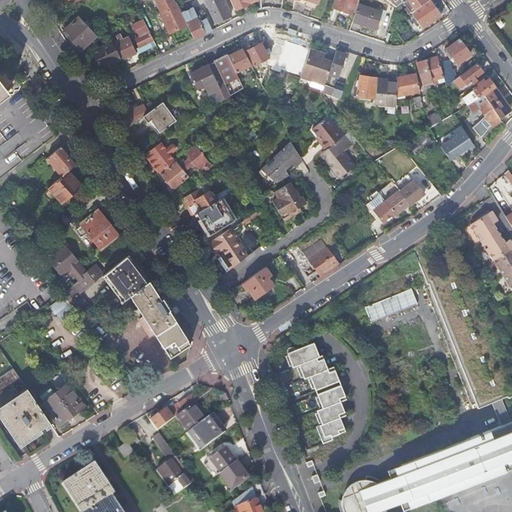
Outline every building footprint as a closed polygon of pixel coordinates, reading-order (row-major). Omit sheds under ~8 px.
[(177,5),(173,0),(155,0),(161,13),(160,13),(169,33),(178,29),(187,24),(181,13),(177,5)] [(203,0),(214,23),(222,20),(230,16),(222,0),(203,0)] [(229,0),(234,10),(247,4),(256,0),(229,0)] [(304,7),(306,0),(295,0),(293,7),(298,9),(303,10),(304,7)] [(306,0),(304,7),(308,8),(312,9),(314,3),(317,4),(318,0),(306,0)] [(355,0),(335,0),(332,8),(342,11),(351,14),(355,0)] [(405,0),(403,2),(407,7),(411,5),(413,8),(409,11),(411,13),(429,0),(405,0)] [(435,7),(430,0),(429,0),(411,13),(412,15),(415,20),(414,21),(416,23),(417,22),(421,28),(441,15),(435,7)] [(357,5),(352,22),(364,26),(375,30),(381,13),(357,5)] [(193,7),(181,12),(187,24),(194,39),(198,37),(204,33),(211,30),(202,9),(195,12),(193,7)] [(90,30),(78,17),(66,29),(71,35),(69,37),(81,50),(96,36),(90,30)] [(139,47),(153,41),(144,19),(133,24),(140,37),(135,39),(137,43),(139,47)] [(121,59),(122,61),(129,58),(136,54),(128,37),(123,40),(121,34),(116,37),(119,42),(114,44),(121,59)] [(269,59),(270,60),(277,38),(269,36),(268,42),(266,48),(268,50),(265,52),(261,44),(246,52),(255,67),(259,65),(260,67),(267,63),(266,61),(269,59)] [(456,64),(470,55),(465,48),(459,40),(443,51),(451,61),(453,60),(456,64)] [(139,47),(136,49),(138,54),(156,46),(153,41),(139,47)] [(111,64),(121,59),(114,44),(113,42),(93,52),(101,69),(111,64)] [(235,53),(228,56),(235,73),(251,65),(243,49),(235,53)] [(328,75),(332,63),(323,60),(325,55),(317,52),(310,50),(301,76),(311,79),(310,81),(324,86),(324,85),(325,82),(328,75)] [(340,53),(336,51),(332,63),(328,75),(325,82),(324,85),(333,89),(336,81),(337,78),(343,61),(344,58),(345,54),(340,53)] [(228,56),(227,53),(220,56),(213,60),(231,96),(243,89),(235,73),(228,56)] [(439,63),(437,57),(428,60),(429,63),(427,64),(426,61),(421,62),(416,63),(423,85),(430,83),(429,81),(443,77),(439,63)] [(443,77),(446,86),(457,78),(454,70),(449,71),(446,61),(439,63),(443,77)] [(221,102),(230,96),(214,62),(191,73),(193,77),(195,82),(198,89),(205,86),(209,94),(216,91),(221,102)] [(480,68),(477,64),(454,81),(460,89),(470,82),(472,84),(476,81),(475,78),(483,72),(480,68)] [(296,86),(300,72),(292,69),(288,83),(296,86)] [(406,76),(396,78),(396,81),(396,83),(396,96),(420,92),(416,75),(406,76)] [(373,99),(376,78),(367,77),(359,76),(358,88),(355,88),(352,96),(373,99)] [(377,79),(374,103),(395,105),(396,96),(396,83),(383,82),(384,79),(381,79),(377,79)] [(484,95),(495,88),(491,84),(488,79),(484,82),(483,80),(476,85),(478,87),(462,98),(467,105),(478,99),(480,98),(484,95)] [(344,84),(336,81),(333,89),(331,95),(330,96),(338,99),(344,84)] [(0,100),(8,94),(0,82),(0,100)] [(333,89),(324,85),(324,86),(322,92),(331,95),(333,89)] [(0,177),(52,137),(17,87),(8,94),(0,100),(0,177)] [(503,99),(495,88),(484,95),(499,118),(511,110),(503,99)] [(499,118),(484,95),(480,98),(478,99),(467,105),(472,114),(481,109),(485,116),(472,128),(481,138),(492,126),(492,127),(501,121),(499,118)] [(148,114),(144,117),(148,123),(151,121),(159,134),(166,129),(167,130),(169,129),(168,128),(176,122),(163,103),(148,114)] [(122,114),(129,127),(144,117),(148,114),(144,104),(134,108),(133,107),(130,108),(128,109),(129,111),(122,114)] [(440,116),(452,112),(450,105),(438,109),(440,116)] [(432,126),(442,120),(437,111),(427,117),(432,126)] [(325,150),(344,136),(328,115),(312,128),(318,136),(321,139),(319,141),(322,145),(325,150)] [(468,135),(462,126),(454,131),(458,136),(440,147),(449,161),(474,145),(468,135)] [(426,134),(409,147),(415,154),(432,141),(426,134)] [(349,140),(345,135),(344,136),(325,150),(321,153),(331,166),(329,167),(333,175),(336,172),(338,175),(339,177),(355,165),(344,150),(352,144),(349,140)] [(352,144),(358,139),(355,136),(349,140),(352,144)] [(47,159),(62,176),(68,171),(74,165),(69,158),(76,152),(67,141),(47,159)] [(144,154),(159,172),(160,171),(174,160),(170,154),(176,149),(172,144),(166,149),(161,142),(144,154)] [(298,154),(290,142),(270,160),(272,162),(268,166),(266,163),(259,170),(263,176),(267,173),(274,181),(286,175),(280,166),(284,160),(291,165),(295,159),(298,154)] [(174,160),(160,171),(173,189),(188,177),(184,172),(194,164),(200,172),(204,169),(206,171),(212,166),(194,143),(184,152),(189,158),(182,164),(183,166),(181,168),(177,163),(174,160)] [(428,166),(426,164),(421,168),(439,190),(445,185),(429,165),(428,166)] [(62,176),(48,189),(62,203),(60,205),(66,211),(77,201),(72,196),(82,186),(68,171),(62,176)] [(409,204),(423,193),(412,179),(398,191),(409,204)] [(199,189),(181,199),(192,216),(195,214),(216,201),(212,193),(208,192),(209,190),(204,182),(197,186),(199,189)] [(290,182),(278,189),(282,196),(278,199),(272,202),(283,221),(292,216),(301,210),(299,207),(305,203),(301,197),(299,198),(294,188),(293,189),(290,182)] [(395,215),(409,204),(398,191),(397,190),(396,191),(389,182),(376,193),(375,191),(367,198),(370,203),(367,204),(383,223),(394,214),(395,215)] [(278,189),(273,191),(278,199),(282,196),(278,189)] [(234,220),(221,198),(216,201),(195,214),(196,216),(198,215),(210,235),(223,227),(226,232),(230,229),(235,226),(232,222),(234,220)] [(98,211),(81,224),(82,226),(76,231),(82,238),(88,232),(101,249),(120,234),(112,224),(110,225),(98,211)] [(511,243),(510,240),(505,243),(503,239),(497,230),(493,224),(498,221),(492,212),(471,225),(494,260),(511,288),(511,243)] [(336,240),(324,223),(296,244),(308,262),(310,260),(321,276),(338,265),(327,248),(337,242),(336,240)] [(221,250),(233,267),(243,260),(248,256),(230,229),(226,232),(210,243),(217,253),(218,253),(221,250)] [(80,294),(103,276),(104,275),(96,264),(87,271),(85,273),(77,262),(79,261),(67,246),(60,251),(58,250),(47,258),(60,274),(70,269),(79,281),(74,285),(63,295),(64,295),(69,303),(80,294)] [(218,253),(230,269),(233,267),(221,250),(218,253)] [(121,302),(130,296),(149,281),(130,255),(104,275),(103,276),(121,300),(120,301),(121,302)] [(85,273),(87,271),(79,261),(77,262),(85,273)] [(272,275),(266,266),(242,283),(246,289),(249,287),(256,298),(274,285),(269,277),(272,275)] [(511,392),(506,395),(476,320),(458,271),(423,284),(441,329),(471,405),(476,403),(477,408),(491,402),(500,425),(470,437),(425,455),(400,465),(404,473),(390,478),(377,483),(374,482),(370,480),(366,480),(362,480),(359,480),(355,482),(351,484),(348,487),(346,490),(344,493),(343,497),(342,501),(342,505),(343,508),(344,511),(385,511),(387,508),(400,503),(413,497),(416,505),(441,496),(486,478),(511,467),(511,392)] [(170,357),(191,344),(194,332),(172,297),(170,295),(164,300),(163,298),(161,299),(155,290),(149,281),(130,296),(135,304),(144,318),(146,321),(142,324),(150,336),(154,334),(170,357)] [(411,289),(365,307),(371,322),(417,304),(411,289)] [(99,319),(80,294),(69,303),(88,328),(99,319)] [(64,295),(49,306),(55,314),(69,303),(64,295)] [(111,321),(106,314),(99,319),(88,328),(92,334),(111,321)] [(313,342),(311,343),(313,350),(307,353),(305,346),(295,350),(294,348),(293,347),(291,347),(288,348),(287,350),(286,352),(287,355),(285,356),(290,366),(291,365),(292,367),(298,365),(299,367),(297,367),(301,377),(303,377),(304,379),(310,376),(310,378),(308,379),(312,389),(314,388),(315,390),(339,381),(336,373),(330,375),(327,368),(325,362),(319,364),(316,357),(319,356),(313,342)] [(313,350),(311,343),(305,346),(307,353),(313,350)] [(188,364),(182,353),(174,358),(180,368),(188,364)] [(322,355),(319,356),(316,357),(319,364),(325,362),(322,355)] [(333,366),(327,368),(330,375),(336,373),(333,366)] [(0,409),(20,441),(50,423),(13,368),(0,376),(3,381),(0,382),(0,409)] [(56,391),(73,415),(86,406),(85,405),(68,383),(56,391)] [(338,394),(344,392),(341,385),(317,394),(317,396),(316,397),(320,407),(322,406),(322,408),(316,410),(317,412),(315,413),(319,423),(321,422),(322,424),(316,426),(322,443),(332,439),(331,436),(339,433),(337,426),(342,424),(340,417),(337,411),(343,408),(340,401),(338,394)] [(59,426),(73,415),(56,391),(54,393),(50,388),(41,394),(45,400),(42,401),(59,424),(58,424),(59,426)] [(346,399),(344,392),(338,394),(340,401),(346,399)] [(205,419),(193,403),(175,416),(187,431),(191,429),(205,419)] [(346,415),(343,408),(337,411),(340,417),(346,415)] [(157,429),(175,416),(172,411),(162,419),(157,413),(149,419),(157,429)] [(214,412),(205,419),(191,429),(203,447),(237,423),(234,414),(222,423),(214,412)] [(135,421),(125,427),(128,432),(138,425),(135,421)] [(337,426),(339,433),(345,431),(342,424),(337,426)] [(168,446),(158,432),(154,435),(171,458),(189,484),(194,481),(181,464),(168,446)] [(171,458),(154,435),(152,436),(166,456),(171,458)] [(132,451),(126,442),(118,448),(123,457),(132,451)] [(219,473),(236,461),(225,447),(210,459),(219,473)] [(173,495),(189,484),(171,458),(158,468),(156,469),(156,470),(173,495)] [(247,477),(236,461),(219,473),(219,474),(231,490),(247,477)] [(114,492),(94,462),(62,483),(80,511),(122,511),(111,494),(114,492)] [(387,470),(390,478),(404,473),(400,465),(387,470)] [(314,483),(320,481),(317,474),(311,476),(313,480),(314,483)] [(243,497),(232,502),(235,509),(235,511),(261,511),(256,499),(245,504),(243,497)] [(403,511),(416,505),(413,497),(400,503),(403,511)]
